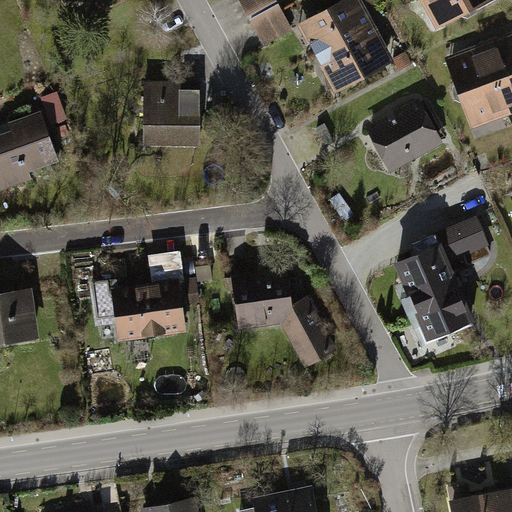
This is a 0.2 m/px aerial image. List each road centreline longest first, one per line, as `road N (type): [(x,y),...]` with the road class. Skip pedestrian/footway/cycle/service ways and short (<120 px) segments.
road 1 (tertiary): [(0,464),(383,411)]
road 2 (residential): [(293,194),(258,217),(0,243)]
road 3 (residential): [(413,406),(293,194)]
road 4 (residential): [(293,194),(285,154),(197,0)]
